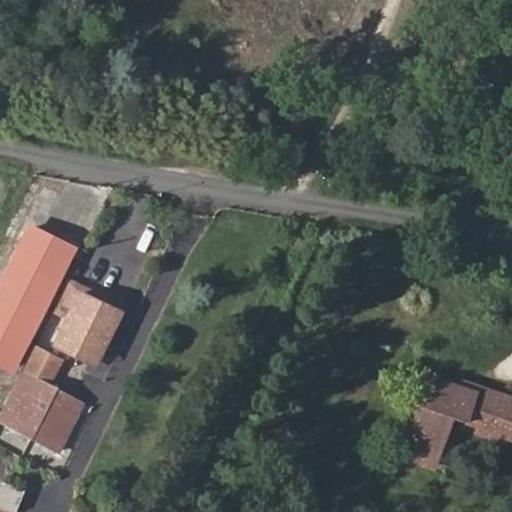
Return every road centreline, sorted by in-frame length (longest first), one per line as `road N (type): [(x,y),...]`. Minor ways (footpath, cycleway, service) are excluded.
road 1 (residential): [(0,144),(511,233)]
road 2 (unknown): [(58,511),(208,180)]
